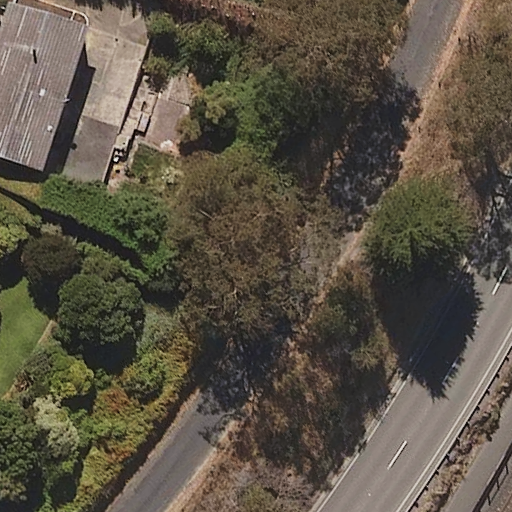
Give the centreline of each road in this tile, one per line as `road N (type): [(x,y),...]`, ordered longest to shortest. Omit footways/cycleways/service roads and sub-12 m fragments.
road 1 (residential): [(148,511),(342,222),(443,0)]
road 2 (trunk): [(511,242),(479,315),(352,511)]
